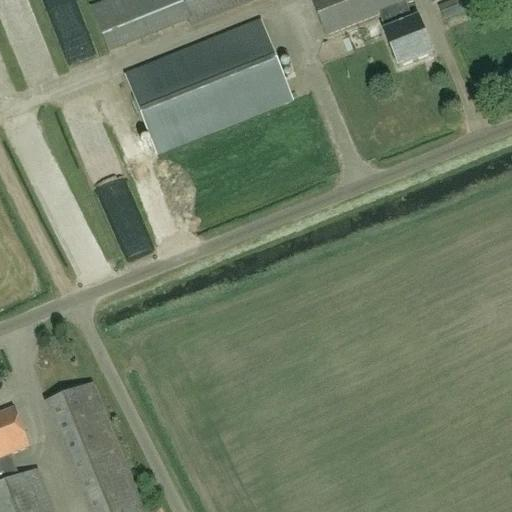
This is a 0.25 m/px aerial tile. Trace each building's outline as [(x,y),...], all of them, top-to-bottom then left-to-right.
[(68,0),(38,0),(60,63),(87,54),(68,0)] [(115,0),(92,9),(110,55),(189,24),(191,28),(261,0),(115,0)] [(413,0),(314,0),(313,0),(327,38),(380,17),(387,33),(385,34),(398,70),(432,57),(419,21),(414,23),(408,6),(415,3),(413,0)] [(445,22),(494,2),(492,0),(455,0),(439,7),(445,22)] [(262,24),(127,78),(158,156),(293,103),(262,24)] [(142,511),(93,387),(48,405),(90,511),(142,511)] [(15,411),(0,416),(0,511),(52,511),(36,472),(20,477),(11,457),(30,450),(15,411)]
